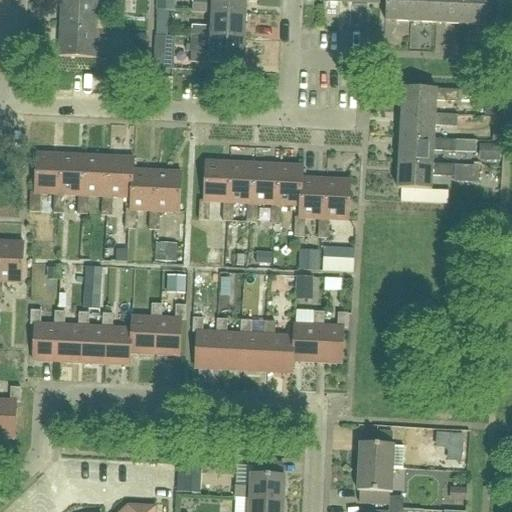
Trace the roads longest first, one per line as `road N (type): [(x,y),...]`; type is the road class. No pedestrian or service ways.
road 1 (residential): [(310,511),(315,425),(270,402),(46,394),(42,450),(0,493)]
road 2 (residential): [(4,102),(288,117)]
